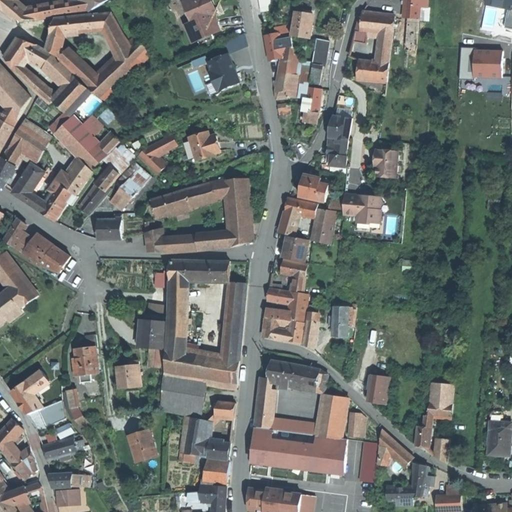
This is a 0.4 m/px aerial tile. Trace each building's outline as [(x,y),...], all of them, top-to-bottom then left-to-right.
[(0,0),(0,6),(6,11),(15,0),(0,0)] [(26,10),(18,2),(15,0),(6,11),(16,21),(38,19),(83,12),(81,2),(71,3),(70,1),(30,8),(26,10)] [(83,0),(85,2),(81,2),(83,12),(92,10),(108,0),(83,0)] [(194,0),(189,3),(186,4),(195,24),(188,27),(195,43),(199,42),(214,35),(222,32),(215,16),(219,14),(214,5),(212,0),(194,0)] [(421,8),(421,0),(405,0),(405,18),(408,18),(420,19),(421,8)] [(507,28),(511,29),(511,0),(488,0),(487,5),(510,10),(507,28)] [(67,51),(60,58),(104,101),(153,52),(136,36),(130,43),(112,13),(97,15),(92,31),(104,30),(117,55),(97,76),(74,55),(67,51)] [(359,32),(382,35),(393,36),(395,17),(363,13),(359,21),(356,35),(358,35),(359,32)] [(303,15),(296,14),(292,37),(311,39),(313,27),(314,17),(303,15)] [(66,34),(92,31),(97,15),(56,18),(54,27),(51,36),(66,34)] [(418,46),(420,19),(408,18),(406,45),(418,46)] [(276,28),(278,35),(280,34),(291,31),(292,25),(276,28)] [(291,31),(280,34),(281,40),(290,38),(291,31)] [(354,41),(380,45),(382,35),(359,32),(358,35),(356,35),(354,41)] [(247,33),(225,40),(230,53),(251,45),(247,33)] [(60,58),(66,34),(51,36),(48,49),(60,58)] [(268,48),(291,43),(290,38),(281,40),(280,34),(278,35),(265,37),(268,48)] [(215,39),(214,35),(199,42),(201,46),(215,39)] [(380,45),(378,63),(389,65),(393,36),(382,35),(380,45)] [(14,44),(12,48),(30,57),(45,67),(53,54),(39,46),(18,39),(14,44)] [(314,65),(323,67),(326,49),(329,49),(331,41),(318,39),(313,65),(314,65)] [(294,56),(291,43),(268,48),(269,55),(270,61),(282,58),(294,56)] [(30,57),(12,48),(5,58),(16,71),(34,89),(52,103),(54,100),(59,95),(23,65),(30,57)] [(503,77),(504,50),(475,50),(475,77),(503,77)] [(56,56),(53,54),(45,67),(67,86),(76,76),(56,56)] [(300,55),(294,56),(282,58),(281,66),(290,63),(298,65),(300,55)] [(230,56),(210,64),(214,73),(211,74),(215,84),(216,84),(219,83),(222,90),(223,92),(242,84),(230,56)] [(378,63),(360,61),(359,71),(358,80),(387,83),(389,65),(378,63)] [(0,99),(6,106),(18,120),(19,120),(32,97),(0,63),(0,99)] [(296,76),(298,65),(290,63),(281,66),(278,81),(273,80),(276,98),(286,97),(298,98),(300,76),(296,76)] [(320,85),(323,67),(314,65),(311,83),(320,85)] [(93,92),(76,76),(67,86),(59,95),(54,100),(71,116),(93,92)] [(306,99),(308,100),(309,89),(301,87),(300,98),(306,99)] [(308,100),(309,100),(320,101),(322,93),(322,90),(309,89),(308,100)] [(306,122),(317,124),(319,112),(320,101),(309,100),(307,112),(306,122)] [(6,106),(0,117),(0,118),(14,127),(18,120),(6,106)] [(73,152),(81,160),(92,170),(109,153),(109,152),(101,143),(93,136),(83,125),(73,116),(72,117),(71,118),(69,117),(66,113),(51,128),(73,152)] [(93,116),(83,125),(93,136),(103,127),(93,116)] [(334,116),(330,139),(338,139),(340,130),(350,131),(352,120),(334,116)] [(0,151),(14,127),(0,118),(0,151)] [(4,158),(17,166),(23,157),(36,164),(37,166),(53,137),(26,120),(4,158)] [(191,136),(199,159),(217,153),(216,151),(222,149),(218,138),(212,141),(210,135),(209,130),(191,136)] [(349,140),(350,131),(340,130),(338,139),(348,140),(349,140)] [(112,132),(101,143),(109,152),(120,141),(112,132)] [(173,136),(150,147),(158,156),(178,145),(173,136)] [(338,139),(330,139),(329,148),(328,156),(331,156),(330,166),(347,168),(348,157),(346,157),(348,140),(338,139)] [(148,146),(139,155),(159,174),(167,165),(158,156),(150,147),(148,146)] [(112,166),(98,184),(107,191),(110,187),(130,161),(123,154),(117,147),(105,159),(112,166)] [(128,149),(123,154),(130,161),(135,155),(128,149)] [(399,154),(377,152),(376,162),(378,162),(378,169),(377,177),(397,179),(399,154)] [(0,183),(5,187),(17,166),(4,158),(0,164),(0,183)] [(92,170),(81,160),(69,175),(62,186),(74,194),(77,196),(94,172),(92,170)] [(118,182),(124,186),(135,174),(141,167),(136,162),(118,182)] [(21,197),(27,201),(33,193),(47,172),(37,166),(36,164),(15,193),(21,197)] [(141,167),(135,174),(146,184),(152,177),(141,167)] [(51,191),(54,193),(60,184),(62,186),(69,175),(64,171),(57,181),(56,181),(50,190),(51,191)] [(117,193),(111,201),(116,204),(123,196),(130,201),(131,202),(133,200),(146,184),(135,174),(124,186),(117,193)] [(322,179),(305,176),(303,182),(302,188),(319,191),(321,184),(322,179)] [(322,178),(322,179),(321,184),(330,186),(331,179),(322,178)] [(171,239),(171,252),(233,248),(255,242),(249,179),(214,182),(188,189),(194,208),(228,198),(230,235),(199,238),(198,237),(171,239)] [(62,186),(60,184),(54,193),(49,200),(41,211),(49,217),(55,221),(69,202),(74,194),(62,186)] [(85,210),(90,214),(111,188),(110,187),(107,191),(98,184),(82,207),(85,210)] [(330,186),(321,184),(319,191),(302,188),(300,198),(326,203),(330,186)] [(158,218),(194,208),(188,189),(153,200),(158,218)] [(48,200),(49,200),(54,193),(51,191),(46,198),(48,200)] [(27,201),(41,211),(49,200),(48,200),(46,202),(33,193),(27,201)] [(77,196),(74,194),(69,202),(73,205),(78,197),(77,196)] [(344,215),(359,217),(360,203),(364,203),(365,197),(346,195),(345,204),(344,211),(344,215)] [(123,210),(130,201),(123,196),(116,204),(123,210)] [(359,217),(358,225),(383,227),(385,214),(389,210),(382,201),(382,199),(374,198),(374,197),(369,197),(365,196),(365,197),(364,203),(360,203),(359,217)] [(318,205),(289,199),(286,213),(300,216),(315,220),(318,205)] [(331,210),(344,211),(345,204),(332,202),(331,210)] [(319,206),(318,205),(315,220),(318,220),(313,242),(330,245),(337,213),(318,210),(319,206)] [(296,237),(300,216),(286,213),(284,222),(281,234),(296,237)] [(5,240),(14,245),(21,234),(27,224),(18,218),(13,226),(14,227),(5,240)] [(111,239),(123,239),(123,220),(116,220),(99,220),(99,239),(111,239)] [(146,222),(147,232),(155,231),(154,222),(146,222)] [(383,235),(383,227),(358,225),(357,232),(383,235)] [(149,252),(171,252),(171,239),(168,239),(164,229),(155,231),(147,232),(148,239),(149,252)] [(26,253),(39,262),(46,252),(49,254),(56,244),(46,238),(39,233),(33,241),(26,253)] [(14,245),(26,253),(33,241),(21,234),(14,245)] [(308,241),(288,237),(286,246),(284,259),(303,263),(308,241)] [(72,256),(56,244),(49,254),(46,252),(39,262),(47,267),(61,272),(72,256)] [(0,324),(9,318),(22,309),(39,296),(7,252),(0,257),(0,276),(1,278),(11,291),(0,299),(0,324)] [(171,275),(171,282),(190,282),(230,283),(231,273),(231,262),(172,261),(171,275)] [(403,271),(418,272),(418,263),(404,261),(403,271)] [(299,265),(284,262),(282,268),(281,274),(293,277),(305,279),(308,266),(303,265),(303,264),(300,263),(299,265)] [(156,287),(171,288),(171,282),(171,275),(157,275),(156,287)] [(306,279),(305,279),(293,277),(292,287),(271,284),(270,289),(304,294),(306,279)] [(167,347),(165,374),(207,381),(238,386),(247,285),(233,283),(226,357),(187,351),(188,325),(191,325),(192,320),(189,320),(190,282),(171,282),(171,288),(169,347),(167,347)] [(268,302),(290,305),(292,294),(269,290),(269,296),(268,302)] [(309,296),(292,294),(290,305),(289,315),(279,313),(278,320),(291,322),(305,324),(309,296)] [(150,309),(165,311),(166,305),(151,302),(150,309)] [(350,309),(335,307),(334,318),(334,327),(333,337),(340,337),(347,338),(348,328),(350,309)] [(25,312),(22,309),(9,318),(12,321),(25,312)] [(352,309),(350,309),(348,328),(356,329),(356,325),(356,320),(357,309),(352,309)] [(266,319),(278,320),(279,313),(267,312),(266,319)] [(309,313),(304,346),(313,350),(317,314),(309,313)] [(289,343),(291,322),(278,320),(266,319),(264,339),(277,341),(289,343)] [(150,322),(143,321),(141,349),(150,349),(163,350),(165,323),(150,322)] [(302,344),(305,324),(291,322),(289,343),(302,344)] [(31,337),(39,347),(56,334),(48,324),(31,337)] [(86,337),(87,349),(96,348),(97,348),(96,336),(86,337)] [(90,375),(98,374),(96,348),(87,349),(82,349),(75,350),(76,359),(73,360),(75,377),(80,376),(90,375)] [(163,358),(163,350),(150,349),(150,357),(163,358)] [(162,368),(163,358),(150,357),(149,367),(162,368)] [(290,385),(302,387),(306,368),(273,362),(269,381),(270,381),(282,383),(290,385)] [(125,366),(117,367),(119,390),(142,387),(140,365),(125,366)] [(321,371),(306,368),(302,387),(326,392),(326,390),(329,376),(321,371)] [(14,392),(21,402),(36,394),(52,383),(42,370),(27,382),(21,386),(14,392)] [(390,380),(391,372),(380,370),(379,378),(386,379),(386,380),(390,380)] [(161,411),(185,417),(192,419),(202,421),(207,381),(165,374),(164,374),(161,411)] [(387,405),(390,380),(386,380),(386,379),(379,378),(373,377),(369,403),(378,404),(387,405)] [(258,410),(256,427),(273,429),(277,392),(269,391),(270,381),(269,381),(261,379),(258,410)] [(432,399),(428,418),(433,418),(447,420),(445,441),(440,440),(436,458),(450,466),(454,387),(432,384),(432,399)] [(290,388),(324,395),(325,395),(326,392),(302,387),(290,385),(290,388)] [(75,390),(68,391),(71,409),(78,408),(75,390)] [(325,395),(324,395),(318,436),(342,440),(348,399),(330,396),(331,390),(326,390),(326,392),(325,395)] [(29,414),(40,410),(45,408),(36,394),(21,402),(25,409),(29,414)] [(40,410),(47,427),(67,418),(63,400),(45,408),(40,410)] [(208,423),(213,426),(220,417),(234,419),(235,412),(236,405),(219,402),(216,416),(208,423)] [(351,414),(349,437),(359,438),(360,426),(366,426),(366,419),(361,419),(362,415),(351,414)] [(192,419),(185,417),(183,426),(186,427),(181,455),(208,458),(211,442),(203,441),(206,423),(192,420),(192,419)] [(428,418),(426,418),(425,424),(419,424),(416,447),(423,448),(429,449),(433,418),(428,418)] [(1,434),(11,444),(16,439),(20,435),(25,429),(19,424),(14,419),(1,434)] [(59,429),(62,437),(75,431),(71,423),(59,429)] [(499,457),(510,458),(511,427),(511,425),(491,424),(489,457),(499,457)] [(347,441),(342,440),(318,436),(273,429),(256,427),(251,462),(343,474),(347,441)] [(392,457),(405,470),(415,459),(383,431),(381,447),(391,458),(392,457)] [(0,444),(6,450),(11,444),(1,434),(0,434),(0,444)] [(137,435),(129,438),(137,462),(157,456),(151,436),(141,439),(140,435),(137,435)] [(46,452),(48,459),(78,452),(75,438),(45,446),(46,452)] [(231,445),(211,442),(208,458),(228,461),(231,445)] [(20,455),(11,444),(6,450),(4,452),(11,462),(13,461),(22,473),(27,469),(31,475),(32,475),(38,471),(31,447),(20,455)] [(387,467),(391,458),(381,447),(379,466),(387,467)] [(208,461),(204,480),(203,483),(227,486),(230,463),(208,461)] [(415,465),(415,488),(414,499),(423,497),(427,477),(430,468),(415,465)] [(25,480),(31,475),(27,469),(22,473),(20,474),(25,480)] [(2,473),(0,474),(0,475),(12,492),(15,491),(2,473)] [(76,474),(52,475),(54,487),(72,487),(90,487),(91,476),(76,474)] [(0,495),(7,493),(12,492),(0,475),(0,495)] [(414,508),(414,502),(428,501),(429,487),(435,487),(436,478),(427,477),(423,497),(414,499),(415,488),(388,488),(388,502),(397,502),(397,508),(414,508)] [(15,491),(12,492),(7,493),(15,505),(32,499),(31,496),(40,494),(44,493),(43,487),(39,482),(15,491)] [(212,503),(211,511),(224,511),(225,499),(226,488),(200,486),(199,493),(201,492),(200,502),(212,503)] [(267,489),(251,487),(249,510),(257,511),(257,509),(265,510),(265,511),(281,511),(284,490),(268,488),(267,489)] [(449,487),(449,497),(462,496),(462,487),(455,487),(449,487)] [(59,491),(59,506),(74,505),(73,490),(59,491)] [(81,490),(73,490),(74,505),(82,505),(81,490)] [(303,492),(284,490),(281,511),(300,511),(303,494),(303,492)] [(200,504),(200,502),(201,492),(199,493),(189,493),(188,503),(200,504)] [(20,511),(15,505),(7,493),(0,495),(0,511),(20,511)] [(49,511),(44,493),(40,494),(43,511),(49,511)] [(315,511),(317,495),(303,494),(300,511),(315,511)] [(449,497),(437,497),(437,511),(462,511),(462,496),(449,497)]
